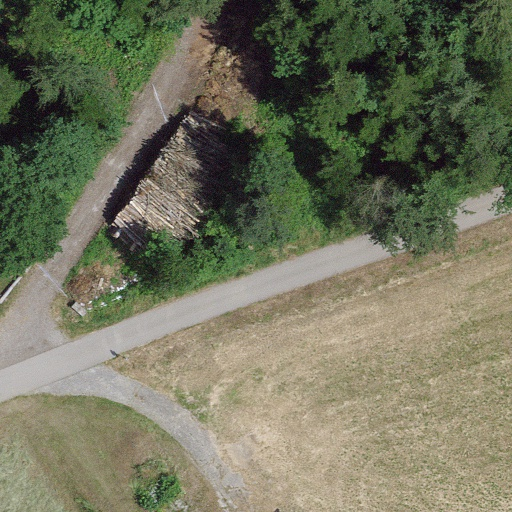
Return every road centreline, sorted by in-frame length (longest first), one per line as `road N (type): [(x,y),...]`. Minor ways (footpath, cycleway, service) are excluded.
road 1 (residential): [(0,384),(511,196)]
road 2 (track): [(199,0),(180,52),(48,278),(16,356),(20,376)]
